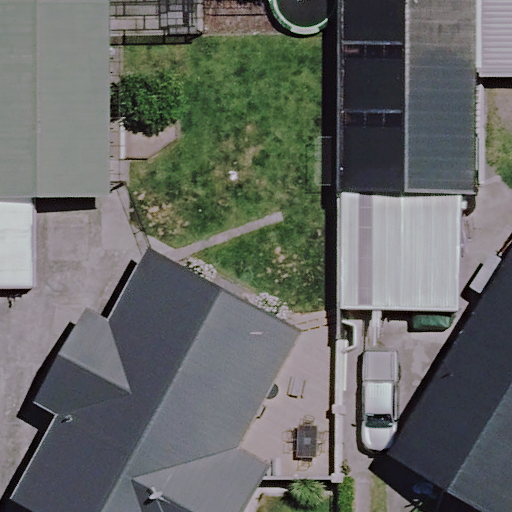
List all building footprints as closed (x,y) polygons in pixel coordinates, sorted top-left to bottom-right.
[(113,0),(0,0),(0,201),(109,204),(113,0)] [(478,200),(485,0),(351,0),(344,194),(478,200)] [(511,84),(511,0),(489,0),(488,84),(511,84)] [(308,338),(159,257),(124,323),(99,309),(47,405),(69,418),(21,506),(33,511),(252,511),(275,470),(245,454),(308,338)] [(486,511),(511,511),(511,284),(404,463),(486,511)]
